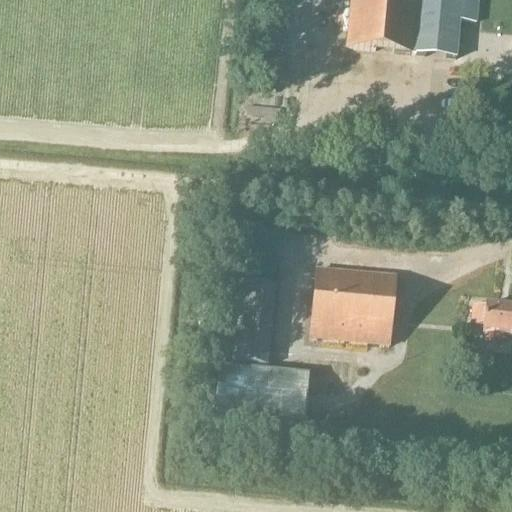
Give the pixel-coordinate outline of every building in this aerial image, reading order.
[(414,57),(420,0),(350,0),(345,50),(414,57)] [(420,0),(414,57),(414,58),(454,62),(458,24),(475,26),(477,0),(420,0)] [(309,343),(388,350),(394,280),(315,273),(309,343)] [(227,285),(219,365),(266,370),(274,289),(227,285)] [(500,346),(501,336),(511,337),(511,310),(484,308),(484,309),(472,308),(470,327),(482,328),(482,334),(484,335),(483,344),(487,348),(496,349),(500,346)] [(219,369),(213,421),(303,429),(308,378),(219,369)]
